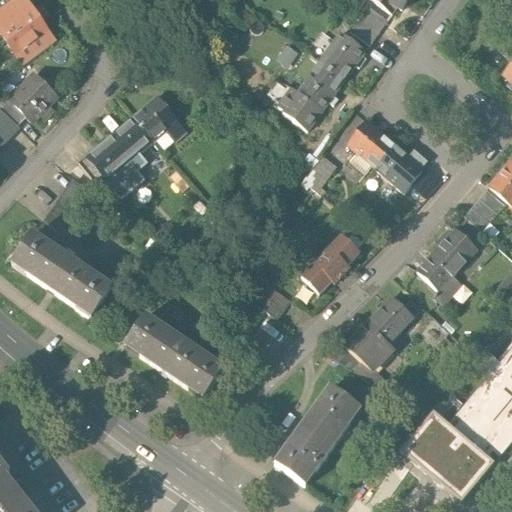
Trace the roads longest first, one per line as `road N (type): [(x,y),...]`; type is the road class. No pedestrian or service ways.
road 1 (residential): [(467,173),(188,477)]
road 2 (residential): [(66,0),(102,63),(103,84),(0,202)]
road 3 (secondary): [(0,330),(188,477)]
road 4 (residential): [(467,173),(378,103),(418,53)]
road 5 (residential): [(418,53),(506,124),(467,173)]
road 6 (residential): [(71,511),(0,412)]
